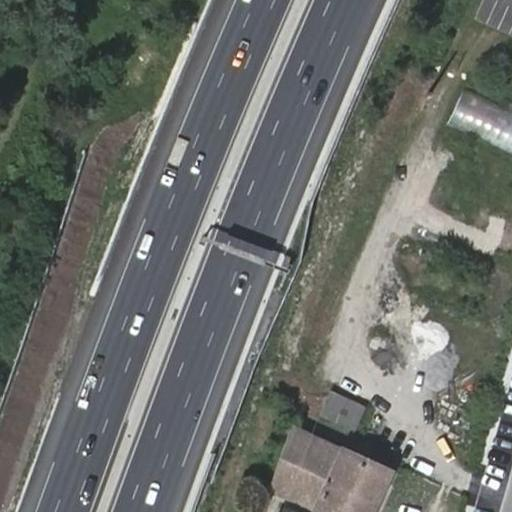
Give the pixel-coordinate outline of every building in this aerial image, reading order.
[(511,107),(465,85),(446,124),(511,155),(511,107)] [(468,311),(482,276),(391,240),(377,274),(468,311)] [(338,385),(344,372),(318,360),(312,373),(338,385)] [(315,417),(350,433),(362,405),(327,389),(315,417)] [(387,444),(393,431),(364,417),(357,431),(387,444)] [(371,511),(389,474),(293,429),(268,486),(325,511),(371,511)]
